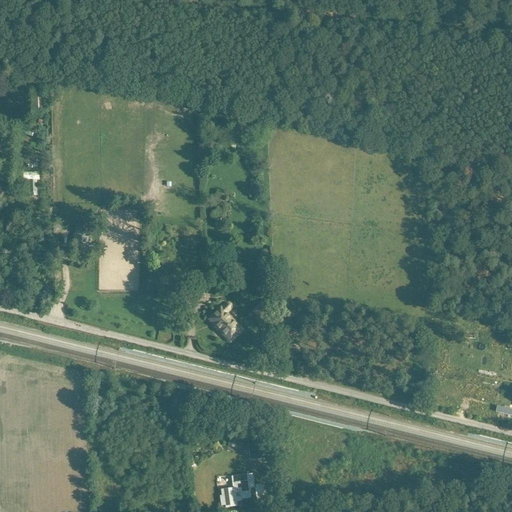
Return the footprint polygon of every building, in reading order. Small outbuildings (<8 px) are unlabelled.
[(82,263),(84,238),(75,238),(73,262),(82,263)] [(170,291),(169,278),(153,279),(153,291),(170,291)] [(201,299),(201,289),(189,289),(189,293),(189,299),(201,299)] [(242,331),(235,324),(226,315),(231,310),(232,309),(232,307),(232,305),(231,304),(230,303),(228,302),(227,302),(225,303),(224,304),(219,308),(220,309),(208,320),(230,342),(242,331)] [(470,333),(488,334),(489,323),(471,323),(470,333)] [(511,410),(498,407),(496,413),(511,416),(511,410)] [(233,429),(227,447),(235,450),(241,432),(233,429)] [(253,488),(252,478),(252,475),(231,478),(232,484),(233,484),(233,489),(221,491),(222,497),(220,497),(221,506),(225,505),(226,508),(237,506),(235,498),(241,497),(241,499),(250,498),(248,488),(253,488)] [(256,501),(257,501),(271,499),(268,486),(264,486),(264,484),(254,485),(256,501)]
